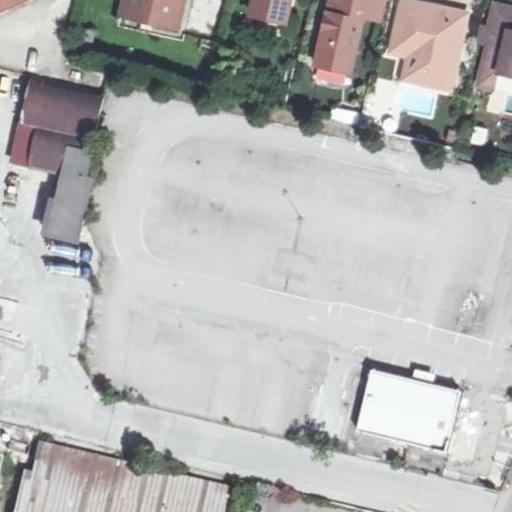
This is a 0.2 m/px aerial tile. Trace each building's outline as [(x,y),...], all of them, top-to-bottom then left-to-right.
[(128,0),(125,14),(183,28),(189,0),(128,0)] [(253,0),(249,14),(283,23),(289,0),(253,0)] [(381,20),(385,0),(329,0),(314,64),(348,72),(361,15),(381,20)] [(511,9),(493,5),(487,30),(483,44),(486,45),(503,49),(497,75),(511,78),(511,9)] [(389,53),(406,58),(419,61),(413,82),(448,91),(465,15),(429,7),(427,13),(400,6),(389,53)] [(475,42),(483,44),(487,30),(479,28),(475,42)] [(68,56),(88,59),(93,36),(74,31),(68,56)] [(503,49),(486,45),(476,88),(492,92),(497,75),(503,49)] [(401,79),(413,82),(419,61),(406,58),(401,79)] [(34,76),(23,122),(40,126),(52,80),(34,76)] [(40,126),(23,122),(14,159),(67,171),(60,197),(52,196),(46,224),(79,231),(92,178),(86,176),(106,93),(52,80),(40,126)] [(511,327),(511,214),(511,215),(496,303),(509,305),(505,326),(511,327)] [(277,273),(271,298),(307,306),(313,281),(277,273)] [(453,334),(469,337),(478,298),(462,294),(453,334)] [(222,363),(209,418),(240,425),(253,370),(222,363)] [(371,368),(355,430),(445,451),(460,390),(371,368)] [(289,434),(297,380),(265,376),(257,430),(289,434)] [(311,392),(301,434),(337,442),(347,400),(311,392)] [(224,511),(229,490),(44,447),(36,478),(29,476),(20,511),(224,511)] [(0,500),(9,460),(0,457),(0,500)]
